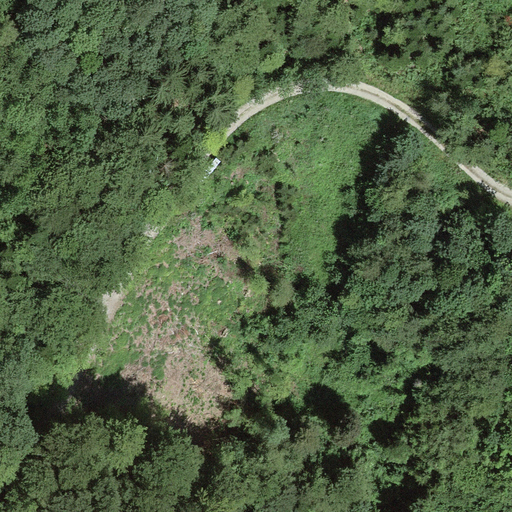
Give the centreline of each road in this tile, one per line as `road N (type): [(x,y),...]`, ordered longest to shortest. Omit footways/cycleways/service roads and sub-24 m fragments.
road 1 (track): [(511,217),(352,91),(282,92),(220,122),(33,450),(0,487)]
road 2 (track): [(122,109),(233,0)]
